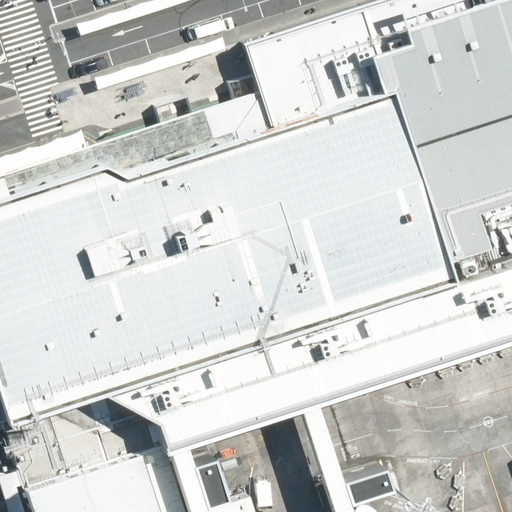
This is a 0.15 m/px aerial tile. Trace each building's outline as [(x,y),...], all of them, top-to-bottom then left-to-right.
[(511,0),(455,0),(394,20),(396,36),(89,146),(61,154),(0,173),(0,420),(14,468),(0,472),(0,490),(6,511),(182,511),(158,437),(176,431),(289,394),(298,391),(307,388),(511,321),(511,0)] [(139,0),(73,21),(77,34),(180,0),(139,0)] [(218,36),(92,76),(96,87),(222,48),(218,36)] [(0,173),(61,154),(89,146),(82,125),(0,153),(0,173)] [(222,493),(209,452),(185,459),(199,501),(222,493)] [(378,460),(336,474),(343,498),(386,484),(378,460)]
